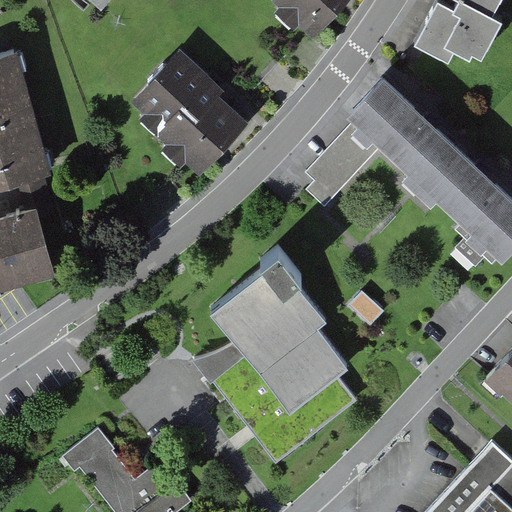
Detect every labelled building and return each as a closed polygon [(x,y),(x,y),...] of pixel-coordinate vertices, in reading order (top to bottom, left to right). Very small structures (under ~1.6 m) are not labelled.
[(344,0),(293,0),(320,26),(344,0)] [(498,0),(445,0),(443,4),(438,1),(417,38),(457,61),(466,46),(482,55),(500,24),(489,18),(498,0)] [(13,48),(0,51),(0,180),(45,168),(13,48)] [(262,122),(188,51),(147,93),(221,165),(262,122)] [(511,244),(511,199),(381,76),(349,110),(356,117),(305,171),(313,178),(305,187),(323,204),(379,145),(403,167),(396,174),(427,202),(434,195),(461,221),(454,228),(493,264),(511,244)] [(34,209),(0,218),(0,283),(50,271),(34,209)] [(259,266),(206,308),(230,339),(224,344),(214,349),(202,354),(191,357),(273,459),(352,396),(334,374),(347,364),(316,325),(324,319),(293,279),(300,274),(277,245),(256,262),(259,266)] [(511,354),(485,385),(511,408),(511,354)] [(123,426),(82,463),(126,511),(177,511),(191,500),(123,426)] [(511,511),(511,456),(491,437),(479,450),(466,463),(420,511),(511,511)]
